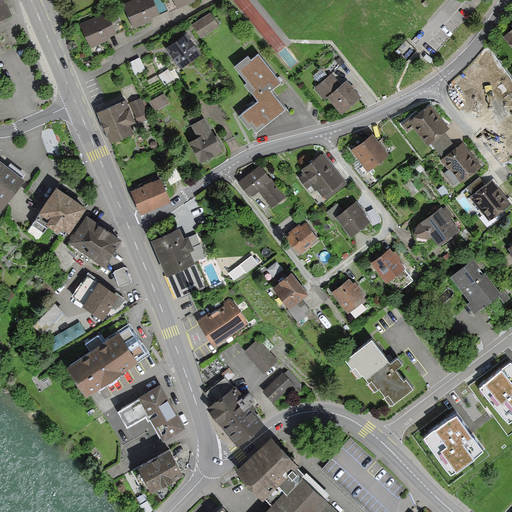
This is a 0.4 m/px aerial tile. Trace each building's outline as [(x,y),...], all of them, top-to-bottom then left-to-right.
[(0,0),(0,18),(12,14),(5,0),(0,0)] [(130,0),(124,3),(134,24),(161,11),(155,0),(130,0)] [(79,25),(90,46),(117,33),(106,11),(79,25)] [(198,37),(215,27),(208,14),(191,25),(198,37)] [(181,68),(197,54),(183,36),(166,50),(181,68)] [(259,100),(271,91),(282,83),(259,54),(252,60),(248,55),(233,67),(259,100)] [(131,61),(136,73),(147,69),(143,57),(131,61)] [(508,94),(490,67),(459,89),(477,115),(508,94)] [(166,82),(175,78),(171,68),(161,73),(166,82)] [(346,82),(338,88),(329,76),(314,88),(323,99),(327,96),(341,113),(359,98),(346,82)] [(271,91),(259,100),(240,116),(254,134),(286,109),(271,91)] [(151,100),(156,110),(171,102),(166,92),(151,100)] [(131,123),(137,120),(128,97),(98,110),(110,140),(134,130),(131,123)] [(511,149),(511,103),(494,117),(503,128),(498,132),(511,150),(511,149)] [(441,131),(443,129),(428,109),(418,117),(415,114),(401,125),(405,131),(414,125),(427,141),(429,140),(441,131)] [(200,159),(219,149),(197,111),(187,117),(198,138),(191,142),(200,159)] [(444,160),(456,150),(441,131),(429,140),(444,160)] [(352,150),(368,168),(390,150),(381,139),(376,142),(370,135),(352,150)] [(466,175),(476,167),(460,147),(456,150),(444,160),(458,177),(464,172),(466,175)] [(300,172),(304,176),(299,179),(305,186),(311,182),(326,200),(345,184),(320,155),(300,172)] [(0,209),(25,177),(7,164),(0,172),(0,209)] [(271,207),(283,198),(258,167),(238,182),(248,194),(256,188),(271,207)] [(473,197),(486,187),(478,177),(465,187),(473,197)] [(132,190),(141,212),(170,200),(162,178),(132,190)] [(495,212),(506,205),(491,184),(486,187),(473,197),(486,214),(479,219),(485,227),(499,217),(495,212)] [(40,211),(68,231),(85,207),(57,187),(40,211)] [(351,235),(367,222),(353,204),(336,217),(351,235)] [(419,242),(427,241),(436,234),(442,242),(459,229),(451,217),(454,215),(450,210),(446,212),(442,207),(414,227),(419,242)] [(70,242),(105,265),(123,238),(87,215),(70,242)] [(299,252),(315,239),(304,225),(287,237),(299,252)] [(189,234),(185,236),(181,227),(153,239),(178,296),(208,282),(198,260),(195,261),(190,250),(195,248),(189,234)] [(391,247),(372,262),(386,280),(388,279),(399,292),(414,280),(403,267),(405,266),(400,260),(402,258),(395,250),(394,251),(391,247)] [(236,278),(261,264),(256,255),(231,269),(236,278)] [(278,260),(268,269),(275,276),(285,268),(278,260)] [(471,302),(467,305),(473,313),(483,305),(496,295),(498,294),(471,260),(450,276),(471,302)] [(125,267),(114,271),(119,284),(130,280),(125,267)] [(288,304),(304,292),(290,274),(274,287),(288,304)] [(82,304),(103,319),(121,293),(100,279),(82,304)] [(356,287),(353,289),(348,282),(334,292),(347,309),(360,300),(358,297),(361,294),(356,287)] [(506,307),(496,295),(483,305),(493,317),(506,307)] [(200,320),(218,345),(246,325),(229,299),(200,320)] [(297,321),(310,311),(301,299),(288,309),(297,321)] [(39,319),(48,328),(65,311),(56,302),(39,319)] [(68,364),(86,393),(147,353),(128,325),(68,364)] [(364,374),(376,390),(380,387),(385,394),(386,394),(393,404),(415,388),(407,377),(405,379),(397,369),(404,363),(399,356),(392,361),(374,338),(346,358),(360,377),(364,374)] [(257,339),(244,350),(264,371),(277,360),(257,339)] [(508,421),(511,418),(511,362),(511,361),(480,386),(508,421)] [(263,389),(274,401),(293,383),(282,372),(263,389)] [(119,407),(129,423),(149,412),(165,440),(188,426),(161,379),(137,393),(139,396),(119,407)] [(224,396),(236,412),(256,396),(252,391),(246,395),(238,386),(224,396)] [(221,423),(236,412),(224,396),(209,408),(221,423)] [(260,401),(256,396),(236,412),(252,432),(265,421),(254,406),(260,401)] [(237,443),(252,432),(236,412),(221,423),(237,443)] [(451,472),(484,449),(471,430),(458,412),(424,436),(451,472)] [(272,439),(236,471),(238,473),(263,499),(265,497),(272,505),(285,492),(287,495),(295,487),(293,486),(302,478),(305,475),(298,468),(299,467),(288,455),(274,440),(272,439)] [(140,511),(150,511),(154,508),(158,505),(151,490),(184,472),(180,464),(170,447),(137,465),(138,467),(132,470),(147,499),(135,506),(140,511)] [(336,511),(302,478),(293,486),(295,487),(287,495),(285,492),(272,505),(265,511),(336,511)]
